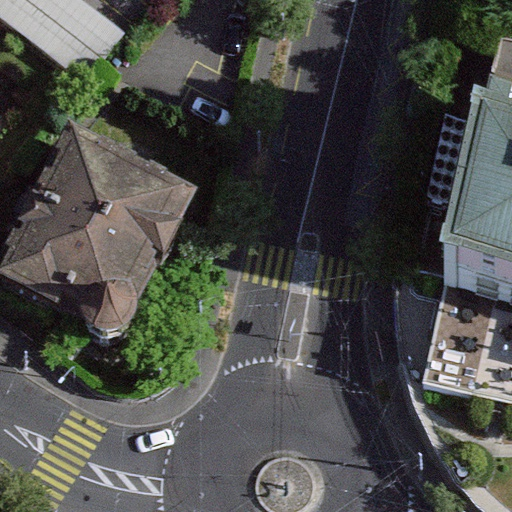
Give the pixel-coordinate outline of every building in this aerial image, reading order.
[(127,35),(83,0),(0,0),(0,14),(89,84),(127,35)] [(425,128),(440,61),(421,56),(405,123),(425,128)] [(499,116),(511,118),(511,87),(503,86),(499,116)] [(448,297),(511,310),(511,158),(481,151),(448,297)] [(185,213),(80,159),(10,293),(85,330),(89,341),(100,348),(114,351),(126,347),(134,338),(138,327),(133,312),(185,213)]
